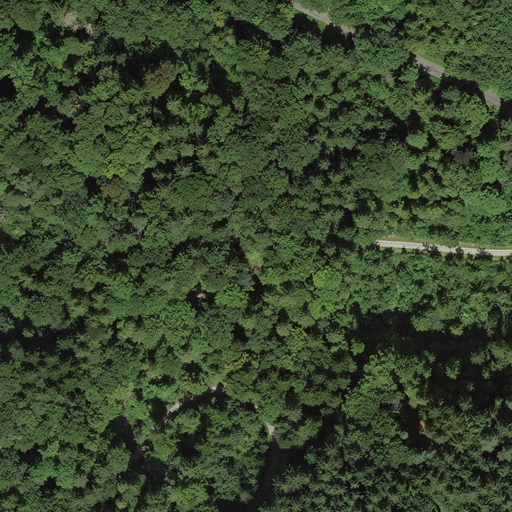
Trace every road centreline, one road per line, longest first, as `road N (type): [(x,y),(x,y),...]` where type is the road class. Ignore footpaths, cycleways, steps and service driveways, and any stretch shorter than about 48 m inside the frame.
road 1 (track): [(0,449),(90,397),(124,317),(152,298),(239,274),(315,239),(418,234),(511,245)]
road 2 (track): [(68,511),(102,496),(178,405),(220,392),(250,401),(272,429),(275,459),(247,511)]
road 3 (unclassified): [(288,0),(511,105)]
road 4 (track): [(0,268),(36,248),(57,269),(77,336),(78,403)]
